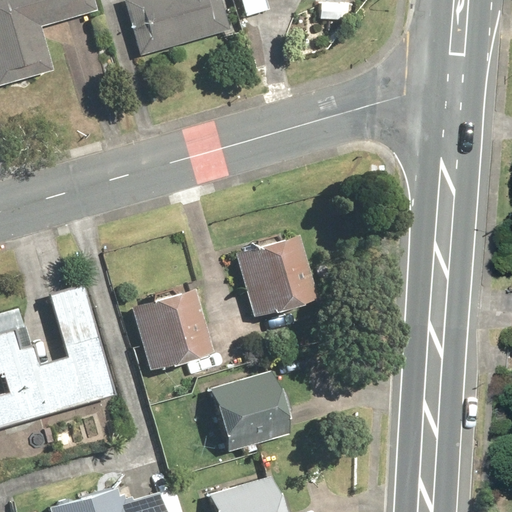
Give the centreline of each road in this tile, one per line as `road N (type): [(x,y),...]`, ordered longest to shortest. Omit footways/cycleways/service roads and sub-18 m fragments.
road 1 (tertiary): [(445,99),(406,96),(0,215)]
road 2 (primary): [(426,511),(445,99)]
